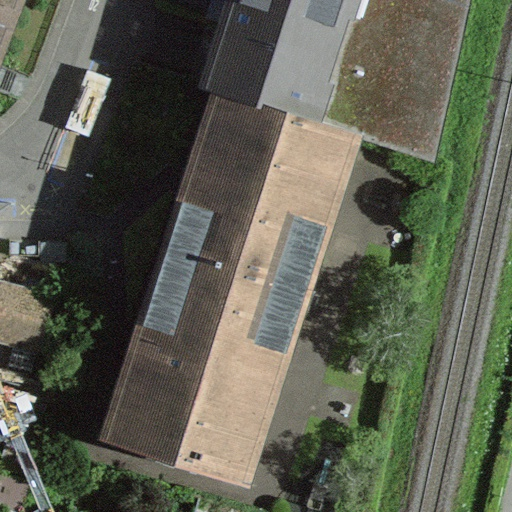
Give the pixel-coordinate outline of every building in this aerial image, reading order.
[(13,0),(0,0),(0,9),(9,12),(13,0)] [(353,132),(436,158),(469,5),(453,0),(234,0),(229,15),(207,84),(220,88),(353,132)] [(0,35),(9,12),(0,9),(0,35)] [(171,240),(305,283),(353,132),(220,88),(208,125),(204,125),(190,168),(179,201),(183,204),(171,240)] [(108,434),(242,477),(305,283),(171,240),(159,277),(155,277),(136,338),(118,393),(121,395),(108,434)] [(51,298),(3,285),(0,293),(0,332),(38,343),(51,298)]
